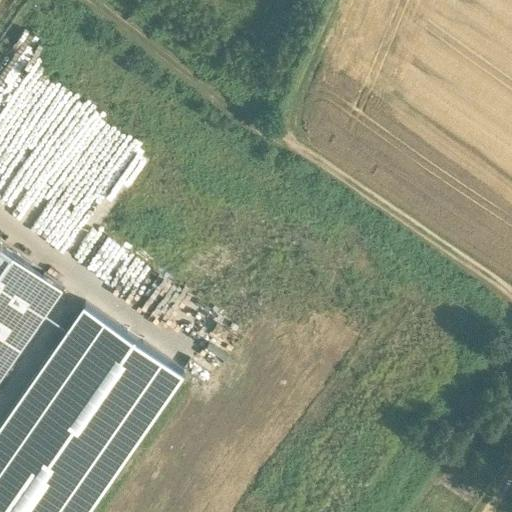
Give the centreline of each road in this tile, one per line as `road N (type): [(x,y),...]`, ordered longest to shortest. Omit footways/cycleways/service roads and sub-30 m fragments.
road 1 (track): [(81,0),(253,133),(303,156),(511,301)]
road 2 (track): [(276,145),(338,0)]
